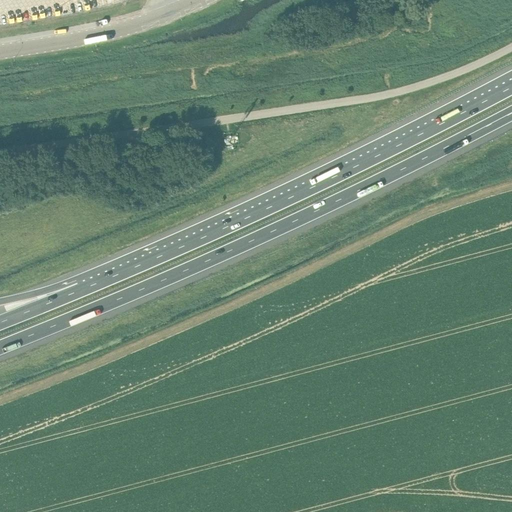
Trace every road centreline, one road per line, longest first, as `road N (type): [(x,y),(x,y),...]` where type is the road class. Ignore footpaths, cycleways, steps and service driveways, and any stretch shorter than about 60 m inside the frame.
road 1 (motorway): [(0,347),(327,206),(511,113)]
road 2 (unclassified): [(0,145),(346,100),(511,44)]
road 3 (motorway): [(511,86),(314,186),(85,287)]
road 4 (unclassified): [(0,51),(122,28),(200,0)]
